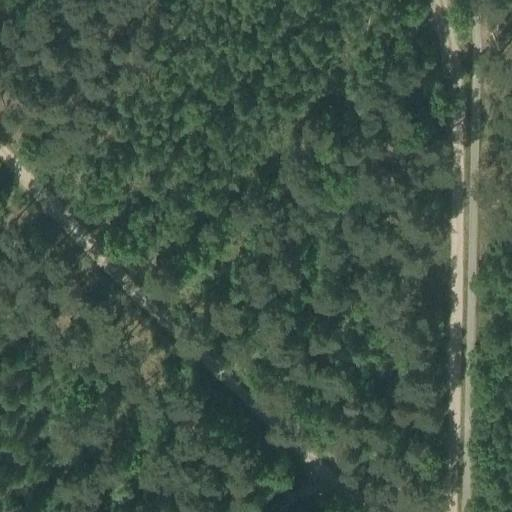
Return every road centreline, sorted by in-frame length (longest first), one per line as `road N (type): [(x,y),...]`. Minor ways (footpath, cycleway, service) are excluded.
road 1 (track): [(450,0),(454,511)]
road 2 (track): [(317,459),(132,286),(0,146)]
